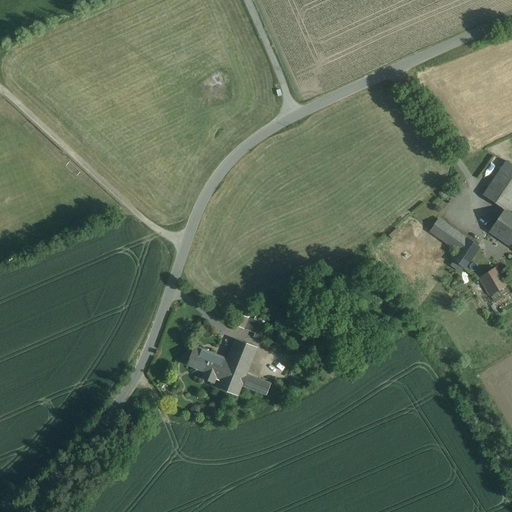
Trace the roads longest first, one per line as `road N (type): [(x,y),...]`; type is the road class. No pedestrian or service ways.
road 1 (unclassified): [(511,16),(278,123),(232,157),(182,244),(171,291),(127,391),(18,511)]
road 2 (track): [(0,88),(149,227),(182,244)]
